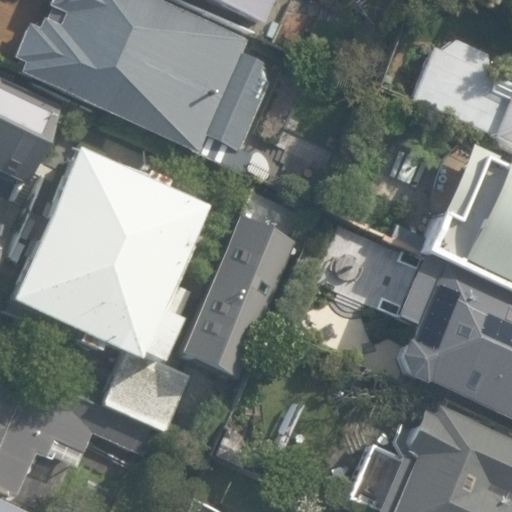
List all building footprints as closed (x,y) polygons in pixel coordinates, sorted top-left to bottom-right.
[(249,42),(151,0),(35,0),(7,67),(202,150),(208,136),(226,144),(262,60),(244,53),(249,42)] [(221,0),(257,16),(263,0),(221,0)] [(511,72),(430,36),(404,93),(511,141),(511,72)] [(0,169),(16,176),(50,101),(0,79),(0,169)] [(511,157),(466,136),(415,248),(511,291),(511,157)] [(190,202),(59,145),(0,277),(0,305),(120,359),(190,202)] [(225,207),(164,344),(229,373),(290,236),(225,207)] [(511,291),(415,248),(386,311),(403,319),(381,366),(511,425),(511,291)] [(147,426),(0,360),(0,490),(4,492),(25,444),(37,450),(46,429),(74,442),(82,424),(137,448),(147,426)] [(511,511),(511,438),(424,401),(420,410),(407,405),(389,445),(402,450),(375,511),(511,511)] [(31,511),(0,498),(0,511),(31,511)] [(204,511),(181,502),(176,511),(204,511)]
